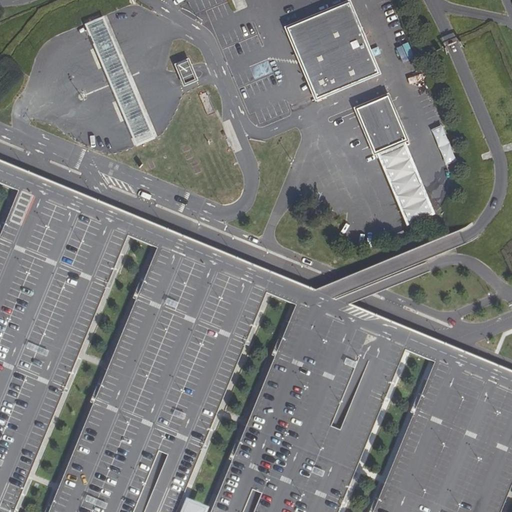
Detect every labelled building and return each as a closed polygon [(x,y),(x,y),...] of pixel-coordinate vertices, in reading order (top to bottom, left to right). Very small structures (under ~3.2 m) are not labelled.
[(318,101),(379,75),(350,5),(288,31),(318,101)] [(118,115),(132,149),(155,139),(142,106),(116,44),(104,14),(80,25),(92,54),(118,115)] [(172,63),(182,88),(198,81),(188,57),(172,63)] [(411,87),(424,81),(421,75),(408,81),(411,87)] [(360,110),(376,150),(405,138),(389,98),(360,110)] [(441,125),(431,129),(445,165),(456,161),(441,125)] [(0,511),(511,511),(511,374),(114,210),(0,162),(0,511)] [(386,174),(410,230),(439,218),(416,162),(386,174)]
